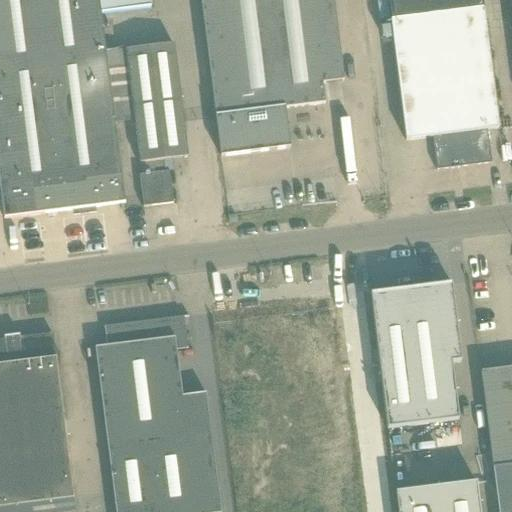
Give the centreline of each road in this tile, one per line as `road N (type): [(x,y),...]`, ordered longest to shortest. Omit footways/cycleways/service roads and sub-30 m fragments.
road 1 (unclassified): [(0,285),(511,221)]
road 2 (unknown): [(181,0),(230,511)]
road 3 (unknown): [(71,276),(101,511)]
